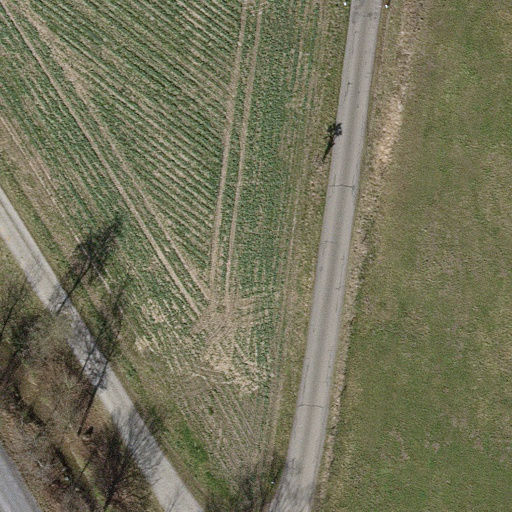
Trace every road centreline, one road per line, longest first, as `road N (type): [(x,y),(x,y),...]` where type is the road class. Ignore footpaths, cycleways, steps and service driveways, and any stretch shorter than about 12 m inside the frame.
road 1 (residential): [(296,511),(370,0)]
road 2 (track): [(191,511),(0,219)]
